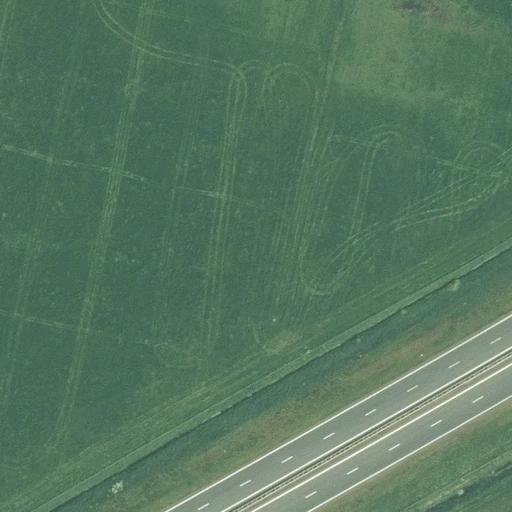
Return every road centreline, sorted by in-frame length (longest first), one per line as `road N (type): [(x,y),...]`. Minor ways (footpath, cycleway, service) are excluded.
road 1 (trunk): [(511,334),(197,511)]
road 2 (trunk): [(284,511),(511,381)]
